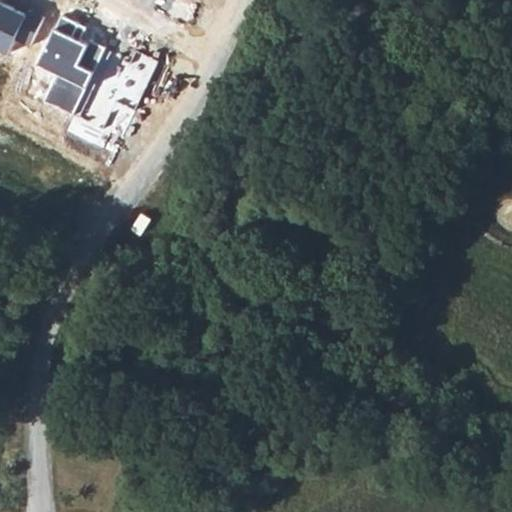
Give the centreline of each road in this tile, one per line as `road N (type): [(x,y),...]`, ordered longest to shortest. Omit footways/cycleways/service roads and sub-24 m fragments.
road 1 (residential): [(41,511),(34,397),(54,300),(144,117),(207,56)]
road 2 (residential): [(207,56),(96,0)]
